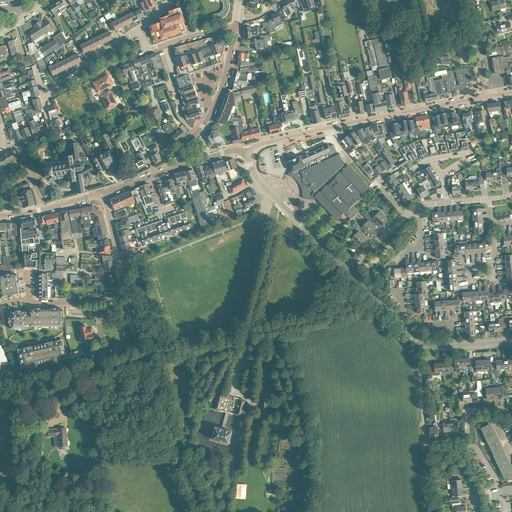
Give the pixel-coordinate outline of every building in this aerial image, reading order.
[(60,12),(67,8),(61,0),(59,0),(55,3),(60,12)] [(76,0),(68,0),(71,4),(72,4),(73,4),(76,8),(80,5),(77,0),(76,0)] [(92,6),(88,0),(84,0),(90,8),(92,6)] [(150,9),(146,0),(140,3),(145,11),(150,9)] [(155,6),(151,0),(145,0),(146,0),(150,9),(155,6)] [(220,0),(221,0),(221,1),(222,2),(223,3),(223,4),(223,6),(223,7),(223,8),(223,9),(222,11),(221,12),(220,12),(219,13),(218,14),(212,15),(214,21),(219,19),(221,19),(222,18),(224,17),(225,16),(226,15),(227,14),(228,12),(229,11),(229,9),(229,7),(229,6),(229,4),(229,2),(228,1),(228,0),(220,0)] [(288,0),(287,0),(285,1),(291,13),(294,11),(291,4),(288,0)] [(294,0),(288,0),(291,4),(294,11),(297,10),(296,8),(297,7),(296,4),(294,0)] [(313,10),(308,0),(302,0),(304,6),(306,5),(309,11),(313,10)] [(498,0),(499,1),(491,2),(493,10),(498,9),(505,7),(503,0),(498,0)] [(291,13),(285,1),(281,4),(282,6),(280,7),(283,12),(284,11),(287,16),(291,14),(291,13)] [(55,3),(49,7),(55,17),(56,16),(58,15),(57,14),(60,12),(55,3)] [(72,5),(69,7),(73,13),(74,13),(78,19),(80,18),(72,5)] [(180,7),(178,8),(168,11),(168,12),(169,15),(159,18),(159,19),(160,22),(150,25),(151,26),(148,27),(154,42),(156,41),(156,42),(185,31),(186,31),(186,30),(183,22),(184,21),(181,15),(182,14),(180,7)] [(140,8),(135,11),(134,11),(138,19),(144,16),(140,8)] [(138,19),(134,11),(128,14),(132,22),(138,19)] [(271,16),(268,17),(268,23),(269,24),(270,30),(270,35),(273,34),(271,23),(274,22),(277,20),(279,24),(282,22),(277,13),(271,15),(271,16)] [(132,22),(128,14),(123,17),(127,25),(132,22)] [(111,22),(115,30),(121,28),(116,17),(113,18),(114,21),(111,22)] [(127,25),(123,17),(117,20),(121,28),(127,25)] [(40,21),(37,23),(44,34),(52,29),(46,20),(42,23),(40,21)] [(301,21),(302,28),(309,27),(306,20),(301,21)] [(31,33),(29,34),(33,41),(44,34),(37,23),(36,23),(37,25),(34,26),(35,28),(30,31),(31,33)] [(501,25),(497,26),(498,33),(503,32),(511,30),(510,23),(507,23),(502,24),(502,25),(501,25)] [(108,31),(103,33),(107,42),(112,39),(108,31)] [(61,32),(49,41),(50,42),(43,48),(41,46),(38,48),(39,49),(39,50),(40,49),(45,56),(55,49),(62,44),(67,40),(66,39),(61,32)] [(107,42),(103,33),(97,36),(101,44),(107,42)] [(225,40),(223,34),(216,36),(209,38),(208,38),(203,40),(203,39),(197,41),(191,43),(191,42),(185,44),(177,46),(178,49),(176,49),(175,47),(170,49),(177,67),(187,69),(188,74),(221,62),(219,58),(222,57),(225,40)] [(259,38),(252,39),(252,42),(252,44),(253,47),(256,46),(256,47),(255,47),(256,50),(267,49),(266,41),(266,35),(259,35),(259,38)] [(101,44),(97,36),(91,39),(95,47),(101,44)] [(95,47),(91,39),(86,42),(90,50),(95,47)] [(368,39),(366,42),(367,46),(372,71),(378,69),(371,40),(368,39)] [(0,46),(0,58),(8,57),(8,56),(12,55),(12,56),(17,54),(13,40),(8,42),(9,47),(5,48),(5,45),(0,46)] [(383,40),(378,42),(373,43),(379,69),(378,69),(380,79),(390,77),(389,67),(383,40)] [(90,50),(86,42),(80,45),(84,53),(90,50)] [(34,47),(33,43),(28,44),(31,55),(35,53),(37,63),(42,59),(42,58),(45,56),(40,49),(39,50),(39,49),(37,49),(36,46),(34,47)] [(498,57),(492,58),(493,58),(495,69),(494,69),(495,74),(505,73),(504,68),(508,67),(508,65),(507,63),(511,62),(511,58),(510,55),(511,54),(511,45),(511,43),(508,44),(501,46),(496,48),(497,48),(498,57)] [(434,60),(435,59),(436,64),(441,63),(441,64),(446,63),(446,65),(450,64),(449,59),(448,60),(447,56),(444,56),(443,52),(439,53),(439,51),(432,52),(434,60)] [(155,52),(149,54),(156,72),(160,71),(161,69),(159,63),(161,62),(158,54),(156,55),(155,52)] [(247,53),(238,52),(238,61),(243,61),(248,62),(249,59),(247,58),(247,53)] [(35,53),(31,55),(14,61),(17,69),(23,67),(33,63),(34,65),(38,64),(37,63),(35,53)] [(77,53),(71,56),(75,64),(81,61),(77,53)] [(152,72),(155,71),(149,54),(144,56),(146,64),(149,63),(152,72)] [(75,64),(71,56),(66,59),(70,67),(75,64)] [(138,58),(144,73),(147,72),(145,67),(147,66),(146,64),(144,56),(138,58)] [(140,65),(138,58),(133,60),(135,65),(135,68),(138,67),(141,74),(142,77),(144,76),(144,73),(140,65)] [(46,65),(42,59),(37,63),(38,64),(39,67),(46,65)] [(70,67),(66,59),(60,62),(64,70),(70,67)] [(64,70),(60,62),(55,65),(59,73),(64,70)] [(121,66),(122,69),(123,70),(124,74),(126,78),(129,77),(131,81),(130,81),(131,84),(130,84),(132,90),(139,87),(137,81),(135,82),(133,75),(134,74),(133,70),(132,67),(130,62),(121,66)] [(59,73),(55,65),(49,67),(53,75),(59,73)] [(187,69),(177,67),(176,71),(178,74),(173,76),(184,106),(181,107),(186,120),(193,128),(199,120),(201,117),(200,116),(200,115),(202,114),(188,74),(187,69)] [(447,75),(446,75),(449,91),(451,90),(452,91),(457,90),(457,88),(459,88),(459,89),(464,88),(463,85),(470,84),(469,76),(468,76),(467,72),(469,72),(468,68),(453,71),(453,70),(447,71),(447,75)] [(240,71),(233,70),(232,77),(238,79),(239,77),(245,78),(246,78),(247,74),(240,72),(240,71)] [(372,70),(366,71),(368,77),(374,106),(375,111),(387,109),(386,104),(384,96),(383,91),(379,92),(379,91),(379,92),(377,85),(380,84),(378,74),(373,76),(372,70)] [(265,73),(251,76),(253,81),(250,82),(251,85),(254,85),(267,81),(265,73)] [(431,91),(432,94),(430,94),(431,101),(437,99),(435,89),(433,80),(432,76),(431,76),(430,77),(429,74),(428,74),(426,74),(426,73),(422,74),(423,76),(426,76),(427,82),(428,85),(429,90),(430,90),(431,90),(431,91)] [(10,77),(9,74),(0,76),(0,83),(2,83),(1,80),(10,77)] [(93,83),(95,87),(96,88),(95,89),(99,96),(100,96),(108,110),(117,105),(109,90),(104,93),(102,90),(113,84),(108,75),(102,78),(103,79),(101,80),(101,78),(93,83)] [(314,82),(313,75),(307,76),(302,77),(305,89),(306,91),(310,90),(316,88),(314,82)] [(433,80),(436,95),(449,93),(446,75),(441,76),(442,79),(433,80)] [(36,85),(34,76),(28,77),(29,81),(20,84),(18,84),(19,87),(21,87),(28,85),(29,87),(36,85)] [(243,78),(239,77),(238,79),(232,77),(230,84),(238,86),(239,83),(242,84),(243,78)] [(305,89),(302,77),(303,81),(300,82),(301,87),(299,88),(300,90),(298,91),(299,98),(307,96),(305,91),(306,91),(305,89)] [(245,78),(243,78),(242,84),(239,83),(238,86),(230,84),(228,90),(229,91),(232,90),(233,89),(245,87),(245,84),(246,84),(247,78),(246,78),(245,78)] [(400,84),(399,84),(396,84),(397,87),(395,87),(396,93),(398,93),(399,93),(402,105),(409,104),(406,91),(402,92),(400,84)] [(251,85),(233,90),(234,97),(242,95),(242,94),(256,91),(254,85),(251,85)] [(338,86),(341,97),(347,95),(345,85),(344,85),(338,86)] [(38,91),(37,86),(29,88),(29,90),(22,92),(22,94),(18,95),(18,96),(23,95),(38,91)] [(8,91),(7,88),(0,90),(0,96),(11,93),(13,93),(13,92),(12,92),(11,90),(8,91)] [(386,88),(383,88),(384,95),(385,95),(388,108),(395,107),(392,94),(392,91),(391,91),(388,92),(386,91),(385,88),(386,88)] [(423,91),(424,97),(425,102),(431,101),(430,94),(428,95),(427,90),(423,91)] [(39,96),(38,91),(23,95),(25,102),(28,101),(39,98),(39,96)] [(233,92),(229,91),(228,91),(226,97),(227,98),(227,99),(235,102),(233,92)] [(12,96),(11,93),(0,96),(0,102),(0,103),(7,101),(6,98),(12,96)] [(283,108),(278,109),(279,114),(281,113),(283,123),(291,121),(287,105),(285,98),(288,98),(287,94),(280,95),(283,108)] [(361,97),(360,97),(360,98),(358,100),(358,101),(353,102),(354,108),(355,108),(356,113),(364,112),(362,100),(361,100),(361,97)] [(25,102),(26,106),(26,107),(27,109),(30,106),(33,105),(33,103),(33,104),(38,103),(38,104),(41,104),(39,98),(25,102)] [(235,102),(227,99),(224,107),(226,108),(234,111),(236,112),(235,102)] [(292,104),(287,105),(291,121),(298,119),(297,114),(300,114),(299,108),(297,100),(292,102),(292,104)] [(368,100),(365,101),(365,104),(366,108),(367,113),(374,111),(373,106),(372,103),(372,100),(368,101),(368,100)] [(166,102),(161,104),(164,111),(169,109),(170,109),(167,101),(166,102)] [(341,101),(336,102),(337,105),(340,118),(350,116),(349,109),(343,110),(342,104),(341,101)] [(2,109),(1,109),(3,114),(10,112),(10,110),(20,107),(20,108),(22,108),(22,109),(26,107),(25,102),(15,105),(2,109)] [(493,103),(487,104),(488,107),(488,108),(488,109),(488,112),(489,112),(491,118),(496,117),(500,116),(498,110),(501,110),(501,108),(500,105),(499,102),(497,103),(493,103)] [(38,104),(38,103),(33,104),(33,105),(34,108),(24,111),(25,113),(31,112),(42,109),(41,104),(38,104)] [(331,107),(328,108),(331,118),(337,117),(333,103),(330,104),(331,107)] [(55,105),(47,108),(51,120),(58,116),(55,105)] [(322,105),(324,115),(326,120),(331,118),(328,108),(325,108),(325,105),(322,105)] [(316,107),(314,107),(309,108),(313,124),(321,122),(318,110),(317,110),(316,107)] [(158,108),(152,110),(156,120),(162,117),(158,108)] [(220,115),(237,122),(238,121),(237,118),(237,117),(235,117),(232,116),(234,111),(226,108),(226,110),(223,109),(220,115)] [(475,112),(475,116),(478,115),(479,123),(485,122),(486,119),(484,110),(475,112)] [(449,114),(450,120),(451,123),(451,124),(457,122),(458,126),(462,125),(460,119),(457,119),(456,112),(449,113),(449,114)] [(446,113),(440,114),(440,115),(442,124),(448,123),(448,127),(452,126),(451,123),(450,120),(448,120),(446,113)] [(463,114),(464,119),(464,120),(465,123),(463,123),(465,129),(470,127),(468,123),(472,122),(470,113),(463,114)] [(40,121),(37,115),(36,114),(33,115),(33,117),(34,120),(36,123),(35,123),(38,131),(44,128),(41,121),(40,121)] [(237,122),(220,115),(220,116),(218,116),(216,123),(220,124),(232,122),(237,122)] [(428,115),(416,117),(417,125),(422,124),(423,128),(430,127),(428,115)] [(442,124),(440,115),(437,115),(434,116),(436,126),(439,126),(442,125),(442,124)] [(276,117),(273,118),(274,125),(272,125),(272,121),(266,122),(267,126),(268,126),(270,134),(280,132),(276,117)] [(58,118),(57,119),(52,121),(56,129),(59,134),(73,127),(70,123),(68,124),(63,127),(58,118)] [(250,129),(247,130),(247,131),(243,132),(242,123),(243,123),(242,118),(237,118),(238,121),(239,127),(240,133),(242,141),(252,139),(250,130),(250,129)] [(34,120),(28,123),(33,133),(38,131),(35,123),(36,123),(34,120)] [(402,129),(399,129),(400,136),(404,135),(403,134),(409,133),(407,121),(407,120),(401,121),(402,126),(402,128),(402,129)] [(407,121),(409,133),(409,134),(415,133),(416,136),(419,136),(418,127),(415,127),(415,126),(414,126),(414,125),(413,120),(407,121)] [(510,137),(505,120),(499,122),(502,130),(503,129),(504,132),(501,133),(503,139),(510,137)] [(22,128),(19,121),(16,122),(18,128),(20,128),(22,133),(24,137),(30,135),(27,127),(24,129),(24,127),(22,128)] [(18,128),(16,122),(12,124),(14,129),(9,131),(11,135),(13,134),(14,135),(11,136),(12,138),(14,137),(16,141),(22,138),(18,128)] [(169,122),(162,125),(165,131),(167,134),(168,133),(173,139),(175,142),(176,143),(181,140),(177,135),(175,132),(172,129),(170,124),(169,122)] [(175,122),(171,124),(173,128),(176,132),(175,132),(177,135),(181,140),(186,135),(181,128),(178,130),(176,126),(177,125),(175,122)] [(209,135),(207,137),(207,139),(209,142),(211,144),(214,143),(217,143),(219,142),(219,143),(220,146),(226,144),(226,145),(227,145),(226,145),(226,144),(223,138),(218,130),(215,124),(215,123),(214,123),(215,124),(211,128),(212,129),(213,130),(212,131),(213,131),(211,132),(211,133),(209,135)] [(393,131),(389,131),(389,132),(391,134),(393,138),(394,138),(394,137),(400,136),(399,129),(398,123),(392,124),(393,129),(393,130),(393,131)] [(482,137),(477,123),(473,125),(479,139),(482,137)] [(370,126),(370,127),(371,132),(372,132),(374,131),(376,136),(384,134),(382,127),(378,128),(377,124),(370,126)] [(238,127),(234,128),(233,128),(235,136),(231,137),(233,143),(242,141),(240,136),(238,127)] [(252,127),(249,128),(250,129),(250,130),(252,139),(261,137),(258,128),(252,130),(252,127)] [(371,132),(370,127),(365,128),(366,133),(372,141),(377,138),(372,132),(371,132)] [(371,142),(366,136),(364,131),(363,128),(358,130),(360,136),(361,135),(362,138),(367,144),(371,142)] [(153,131),(157,140),(163,138),(159,129),(153,131)] [(349,135),(352,139),(356,145),(357,145),(358,146),(360,147),(362,146),(362,144),(361,142),(355,132),(353,133),(349,135)] [(461,132),(456,133),(458,146),(459,146),(461,146),(462,145),(463,148),(468,147),(467,142),(470,142),(469,138),(466,139),(466,138),(461,139),(461,136),(462,136),(461,132)] [(83,145),(83,146),(91,160),(93,159),(95,163),(95,165),(99,171),(104,169),(109,167),(109,166),(115,163),(110,152),(113,150),(105,134),(101,136),(109,151),(102,154),(97,156),(94,158),(86,144),(83,145)] [(450,134),(445,135),(448,148),(450,148),(452,148),(452,150),(458,149),(456,140),(455,140),(451,141),(450,134)] [(135,141),(139,148),(137,149),(139,152),(136,154),(138,157),(136,158),(137,159),(133,161),(133,163),(131,164),(131,165),(133,169),(136,168),(137,170),(147,165),(143,158),(144,157),(142,155),(145,153),(144,150),(146,149),(144,145),(140,138),(141,138),(140,136),(136,138),(137,140),(135,141)] [(344,143),(341,145),(349,154),(354,151),(353,150),(356,147),(353,143),(348,136),(342,140),(344,143)] [(435,137),(433,137),(437,150),(438,150),(440,150),(442,150),(442,152),(447,151),(445,141),(445,142),(440,143),(438,136),(439,136),(438,136),(435,137)] [(427,152),(429,152),(431,152),(432,154),(437,152),(434,143),(433,143),(428,145),(426,139),(426,138),(421,140),(427,153),(427,152)] [(71,141),(71,143),(69,143),(71,155),(65,156),(64,155),(63,156),(64,157),(65,160),(44,164),(44,163),(44,164),(45,168),(43,167),(42,169),(44,170),(44,171),(45,173),(44,174),(44,175),(43,177),(45,178),(46,176),(50,176),(48,177),(48,178),(48,179),(48,180),(49,179),(50,180),(50,181),(51,180),(67,177),(68,181),(67,182),(68,183),(69,181),(75,181),(77,193),(85,192),(82,176),(93,170),(91,167),(95,165),(95,163),(91,165),(90,165),(90,163),(89,164),(88,161),(87,161),(86,157),(85,157),(84,154),(78,155),(76,142),(74,143),(74,140),(71,141)] [(414,142),(409,144),(416,156),(417,156),(419,155),(421,155),(421,156),(426,154),(422,145),(422,146),(417,148),(414,142)] [(287,162),(288,167),(291,166),(292,170),(293,172),(337,153),(334,145),(329,147),(328,144),(318,149),(309,153),(308,151),(307,151),(306,152),(307,154),(305,155),(304,155),(301,156),(297,158),(287,162)] [(376,148),(384,160),(389,167),(395,162),(381,144),(376,148)] [(152,153),(150,154),(155,164),(162,160),(158,152),(160,151),(157,145),(150,149),(152,153)] [(404,147),(400,149),(407,161),(409,159),(409,160),(411,159),(412,161),(416,158),(411,150),(407,153),(404,147)] [(14,150),(4,154),(8,165),(19,160),(14,150)] [(4,155),(0,156),(0,168),(8,165),(4,155)] [(236,167),(233,158),(224,162),(227,171),(236,167)] [(408,163),(405,159),(397,164),(399,168),(408,163)] [(223,160),(212,164),(216,176),(218,183),(221,182),(219,174),(227,172),(227,171),(224,162),(223,160)] [(378,165),(383,171),(389,167),(384,160),(378,165)] [(504,170),(503,160),(499,160),(500,168),(497,169),(497,172),(493,172),(494,181),(499,181),(499,180),(501,180),(500,170),(504,170)] [(503,160),(504,170),(507,170),(508,177),(510,176),(510,177),(511,176),(511,166),(510,167),(510,165),(507,165),(507,163),(503,163),(503,160)] [(312,182),(303,188),(310,199),(315,195),(338,219),(345,213),(347,215),(357,207),(366,198),(363,195),(370,189),(352,169),(349,171),(342,162),(315,180),(315,179),(311,182),(312,182)] [(370,174),(374,171),(368,163),(364,166),(370,174)] [(216,176),(212,164),(203,167),(205,173),(207,177),(207,179),(216,176)] [(383,171),(379,165),(373,169),(378,176),(383,171)] [(207,182),(202,166),(196,167),(200,181),(204,180),(204,183),(207,182)] [(417,176),(422,183),(434,175),(429,167),(424,170),(427,175),(422,178),(421,178),(419,175),(417,176)] [(486,168),(482,168),(483,175),(486,175),(487,182),(494,181),(493,172),(490,172),(489,169),(486,170),(486,168)] [(193,169),(184,172),(187,179),(189,187),(190,190),(201,226),(202,226),(209,223),(206,217),(211,215),(208,208),(209,208),(203,191),(199,193),(198,188),(199,187),(196,181),(195,179),(195,178),(194,174),(193,169)] [(184,171),(174,174),(177,183),(180,182),(181,186),(184,185),(185,189),(189,187),(187,179),(184,172),(184,171)] [(484,180),(483,172),(479,172),(480,177),(477,177),(477,180),(473,180),(473,176),(474,190),(479,189),(481,189),(480,179),(483,179),(483,180),(484,180)] [(384,184),(385,187),(389,185),(397,180),(393,174),(385,179),(387,182),(384,184)] [(434,175),(422,183),(423,186),(426,190),(428,189),(426,185),(427,185),(431,182),(434,186),(440,183),(434,175)] [(462,177),(462,175),(458,176),(459,182),(456,183),(456,186),(452,186),(453,195),(458,194),(460,194),(460,184),(463,184),(462,177)] [(474,190),(473,176),(470,176),(469,176),(469,177),(469,178),(466,178),(466,177),(462,177),(463,184),(466,184),(467,190),(469,190),(474,190)] [(161,183),(157,185),(162,198),(163,200),(162,201),(164,206),(172,203),(170,198),(169,198),(166,189),(168,189),(169,190),(171,191),(172,191),(173,192),(175,191),(177,197),(181,195),(179,190),(180,190),(178,183),(174,185),(171,179),(165,181),(166,184),(162,186),(161,183)] [(229,187),(232,193),(246,185),(242,180),(229,187)] [(400,185),(397,180),(389,185),(391,188),(387,190),(389,192),(395,189),(400,185)] [(151,193),(148,183),(139,187),(139,188),(136,189),(135,188),(135,189),(141,202),(146,215),(153,212),(150,204),(156,201),(153,193),(151,193)] [(397,192),(393,194),(395,196),(398,194),(406,189),(403,184),(400,185),(395,189),(397,192)] [(419,185),(416,187),(420,194),(423,198),(429,194),(427,192),(426,190),(423,186),(420,188),(419,185)] [(35,205),(30,189),(20,192),(20,197),(17,198),(19,204),(20,204),(21,206),(23,205),(24,208),(35,205)] [(141,202),(135,189),(134,190),(133,189),(131,190),(131,191),(130,191),(132,194),(134,197),(135,197),(137,203),(141,202)] [(406,189),(398,194),(400,197),(397,199),(398,202),(401,200),(410,195),(406,189)] [(130,190),(119,195),(124,206),(133,203),(133,202),(135,201),(132,194),(130,191),(130,190)] [(248,200),(244,202),(247,207),(252,204),(256,202),(254,197),(252,198),(251,195),(252,195),(249,191),(245,193),(247,197),(247,199),(248,200)] [(124,206),(119,195),(111,199),(114,210),(124,206)] [(224,202),(221,195),(215,197),(217,204),(224,202)] [(413,200),(410,195),(401,200),(403,203),(400,205),(401,207),(413,200)] [(92,206),(87,207),(90,223),(93,222),(95,221),(104,219),(102,212),(97,209),(92,206)] [(216,212),(214,206),(209,208),(208,208),(211,215),(216,212)] [(459,211),(459,206),(456,206),(456,211),(457,220),(464,219),(463,210),(459,211)] [(87,207),(81,208),(86,232),(91,231),(90,227),(91,227),(90,223),(87,207)] [(360,210),(357,207),(347,215),(351,219),(360,210)] [(69,210),(69,211),(70,217),(70,221),(71,225),(73,233),(76,233),(80,232),(81,232),(81,233),(82,233),(86,232),(81,208),(80,208),(80,209),(79,210),(76,210),(75,211),(73,212),(72,211),(69,212),(69,210)] [(124,209),(114,213),(116,219),(127,216),(125,213),(126,213),(124,209)] [(373,224),(375,222),(381,228),(384,225),(383,224),(388,219),(380,210),(372,218),(371,216),(368,219),(369,220),(373,224)] [(59,213),(58,214),(59,218),(60,218),(61,222),(61,225),(60,225),(61,232),(60,233),(62,241),(62,243),(63,249),(72,248),(75,247),(74,241),(71,241),(70,235),(72,234),(70,223),(69,218),(68,211),(59,212),(59,213)] [(162,220),(136,229),(137,233),(138,237),(136,238),(137,241),(138,243),(142,242),(143,244),(150,242),(161,238),(171,235),(170,233),(172,233),(172,234),(174,234),(173,233),(184,229),(184,230),(191,228),(185,212),(167,218),(168,221),(163,223),(162,220)] [(56,213),(45,216),(47,223),(48,229),(50,239),(54,239),(57,238),(58,243),(59,248),(61,248),(62,248),(61,243),(60,243),(60,241),(62,241),(60,233),(59,227),(58,227),(57,222),(58,222),(58,223),(58,222),(57,218),(57,214),(56,213)] [(137,215),(128,217),(127,217),(127,218),(121,220),(122,222),(117,223),(119,229),(130,225),(129,223),(130,223),(130,222),(133,221),(134,221),(138,220),(138,218),(137,215)] [(45,216),(38,217),(39,222),(40,225),(42,224),(47,223),(45,216)] [(26,221),(20,222),(21,235),(21,244),(24,267),(36,268),(37,268),(37,260),(31,259),(31,257),(37,257),(37,253),(29,253),(28,244),(39,243),(39,236),(38,236),(38,234),(37,227),(35,228),(34,225),(36,225),(35,219),(25,221),(26,221)] [(94,224),(92,225),(92,228),(105,224),(104,219),(95,221),(93,222),(94,224)] [(369,220),(361,228),(356,222),(353,225),(359,231),(361,234),(364,231),(370,237),(373,234),(372,233),(377,228),(373,224),(369,220)] [(3,257),(4,264),(5,270),(14,268),(16,268),(13,254),(9,255),(8,246),(7,240),(8,239),(8,238),(7,238),(6,228),(6,223),(0,222),(0,245),(0,247),(1,247),(3,257)] [(105,224),(92,228),(93,229),(95,236),(101,235),(102,235),(106,234),(108,234),(106,230),(105,224)] [(359,231),(351,239),(349,237),(343,243),(348,248),(354,242),(360,248),(363,245),(362,244),(367,239),(361,234),(359,231)] [(130,234),(119,236),(120,241),(125,240),(128,239),(129,239),(128,237),(128,236),(130,235),(130,234),(132,233),(130,234)] [(106,237),(106,235),(101,237),(101,236),(98,237),(100,244),(109,245),(108,244),(109,244),(108,238),(107,238),(107,237),(106,237)] [(100,244),(86,243),(86,250),(86,251),(89,251),(89,247),(97,248),(96,252),(109,253),(110,249),(109,249),(109,245),(100,244)] [(129,243),(121,245),(123,252),(128,251),(131,250),(130,246),(133,245),(132,243),(129,243)] [(501,260),(502,262),(506,262),(511,261),(511,254),(506,255),(506,259),(501,260)] [(39,269),(39,271),(44,271),(50,272),(50,268),(50,255),(45,255),(45,259),(45,262),(45,265),(44,265),(43,269),(42,269),(43,265),(39,265),(39,269)] [(65,257),(56,257),(56,271),(61,271),(65,271),(65,257)] [(112,261),(107,262),(104,262),(105,267),(102,268),(103,272),(114,270),(112,261)] [(397,269),(397,267),(389,268),(390,273),(395,273),(395,278),(402,277),(401,268),(400,268),(397,269)] [(6,275),(0,275),(0,290),(1,297),(8,296),(13,296),(13,295),(20,294),(19,293),(18,286),(17,281),(16,273),(11,274),(10,274),(6,275)] [(39,274),(38,274),(39,274),(39,278),(38,278),(39,278),(39,282),(38,282),(47,282),(47,273),(44,273),(39,274)] [(115,284),(115,275),(106,275),(106,281),(103,281),(103,280),(101,279),(88,279),(88,280),(88,284),(94,285),(102,284),(110,284),(115,284)] [(47,282),(38,282),(39,282),(39,286),(38,286),(39,286),(39,290),(38,290),(47,290),(47,282)] [(105,291),(100,291),(100,293),(100,295),(100,298),(105,298),(105,293),(112,293),(117,292),(118,291),(118,290),(118,287),(117,287),(116,285),(112,286),(104,286),(105,291)] [(47,290),(38,290),(39,290),(39,294),(38,294),(39,294),(39,298),(38,298),(47,298),(47,290)] [(426,312),(425,306),(416,306),(412,306),(412,309),(417,309),(417,313),(424,312),(424,316),(426,316),(427,316),(427,312),(426,312)] [(16,312),(10,312),(10,318),(8,318),(8,322),(10,322),(10,328),(15,328),(15,326),(21,326),(21,328),(26,328),(26,325),(29,325),(29,326),(34,326),(34,325),(41,325),(41,326),(50,326),(50,325),(57,325),(57,326),(62,326),(62,321),(63,321),(63,317),(62,317),(62,309),(56,309),(56,308),(51,308),(51,309),(40,309),(40,308),(35,308),(35,309),(29,309),(29,315),(26,315),(26,312),(20,312),(20,310),(16,310),(16,312)] [(495,323),(496,331),(502,331),(501,326),(506,326),(505,317),(505,316),(502,316),(501,318),(501,319),(499,319),(499,322),(495,323)] [(496,332),(496,331),(495,323),(495,319),(491,319),(491,320),(484,321),(485,329),(485,328),(489,327),(490,332),(496,332)] [(82,335),(83,341),(94,339),(92,333),(91,334),(90,329),(86,330),(85,325),(84,325),(84,324),(79,325),(80,326),(77,327),(79,335),(82,335)] [(479,329),(466,330),(467,333),(462,334),(462,337),(467,336),(476,335),(475,329),(479,329)] [(20,354),(19,354),(20,359),(21,358),(21,362),(20,362),(21,366),(30,364),(30,367),(32,366),(32,367),(32,366),(35,366),(37,365),(51,362),(52,362),(53,362),(55,361),(55,362),(56,362),(56,361),(57,361),(57,358),(65,356),(64,352),(63,352),(63,349),(64,349),(63,344),(62,344),(61,341),(53,343),(53,342),(51,342),(49,343),(47,343),(47,344),(33,347),(33,346),(30,347),(28,347),(26,348),(26,349),(19,350),(20,354)] [(0,364),(9,365),(1,344),(0,344),(0,364)] [(462,359),(463,370),(466,370),(469,367),(471,366),(470,358),(462,359)] [(463,370),(462,359),(455,359),(456,370),(460,369),(460,371),(463,370)] [(478,364),(473,364),(474,367),(474,373),(478,373),(478,371),(484,371),(483,360),(478,361),(478,364)] [(489,360),(483,360),(484,371),(490,370),(491,374),(495,374),(495,365),(491,365),(490,363),(489,363),(489,360)] [(505,371),(505,368),(504,360),(497,361),(497,365),(495,365),(495,374),(496,376),(498,376),(499,376),(498,372),(501,371),(505,371)] [(449,362),(442,363),(443,374),(453,373),(453,371),(453,366),(449,366),(449,362)] [(443,374),(442,363),(435,364),(435,367),(431,368),(431,365),(427,366),(427,365),(426,365),(428,379),(432,378),(432,375),(443,374)] [(482,386),(483,390),(483,396),(484,396),(484,395),(487,394),(487,400),(495,399),(493,388),(488,388),(487,385),(482,386)] [(500,387),(493,388),(495,399),(502,399),(501,394),(505,393),(505,385),(500,386),(500,387)] [(470,391),(471,401),(478,401),(477,394),(482,393),(482,394),(482,388),(477,388),(477,390),(470,391)] [(459,389),(459,390),(460,395),(463,394),(464,402),(471,401),(470,391),(463,391),(463,389),(459,389)] [(218,393),(214,409),(219,410),(223,394),(218,393)] [(259,405),(258,414),(268,414),(269,406),(267,406),(267,399),(260,398),(259,402),(260,402),(260,405),(259,405)] [(244,400),(240,399),(236,415),(240,416),(240,415),(242,416),(244,409),(242,408),(244,400)] [(444,432),(451,431),(450,422),(447,422),(446,420),(444,420),(443,415),(439,415),(440,420),(440,422),(443,422),(444,432)] [(450,419),(450,422),(451,431),(458,430),(458,426),(461,426),(460,418),(450,419)] [(483,427),(481,428),(496,458),(495,458),(505,480),(511,479),(511,465),(492,423),(490,420),(490,419),(487,420),(489,424),(488,425),(484,426),(483,427)] [(430,427),(427,428),(428,434),(430,434),(431,437),(435,437),(436,437),(436,436),(439,436),(438,427),(440,427),(440,422),(440,420),(435,421),(436,422),(435,422),(433,424),(433,426),(434,427),(430,427)] [(214,426),(211,439),(228,443),(231,431),(214,426)] [(57,429),(47,430),(48,437),(58,436),(59,446),(60,446),(60,450),(65,449),(65,446),(67,446),(67,437),(66,437),(66,434),(66,427),(57,428),(57,429)] [(462,487),(461,479),(452,480),(449,481),(450,484),(448,484),(448,489),(454,488),(462,487)] [(463,487),(462,487),(454,488),(454,493),(452,493),(452,497),(450,498),(451,502),(459,501),(459,497),(455,497),(455,496),(463,495),(463,487)] [(459,503),(454,503),(452,503),(453,511),(457,511),(466,511),(466,506),(459,506),(459,503)]
